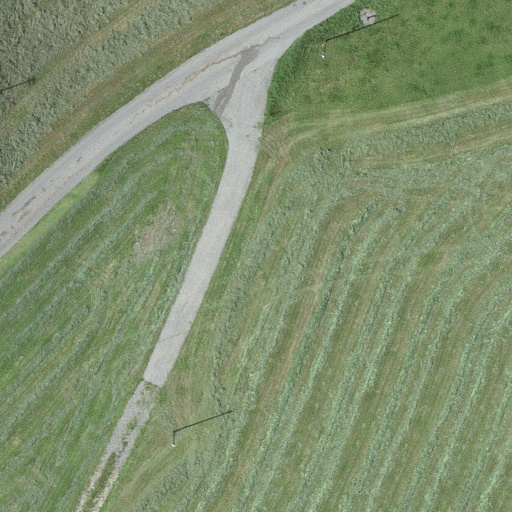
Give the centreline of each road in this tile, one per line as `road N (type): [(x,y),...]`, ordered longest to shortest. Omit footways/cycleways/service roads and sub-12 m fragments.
road 1 (track): [(245,60),(245,184),(97,511)]
road 2 (track): [(347,0),(125,133),(0,245)]
